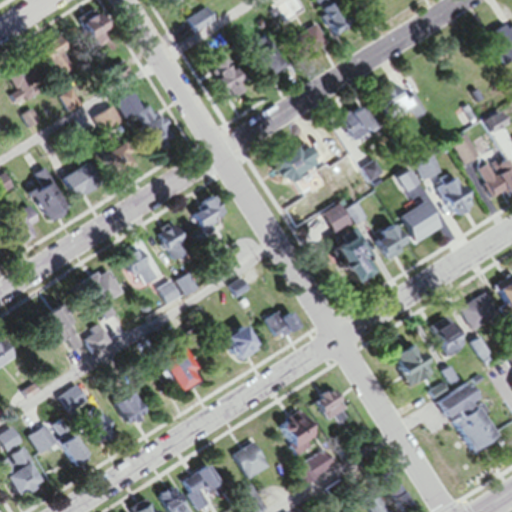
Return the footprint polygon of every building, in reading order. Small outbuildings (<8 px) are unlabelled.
[(148,0),(157,13),(177,0),(148,0)] [(281,29),(302,17),(292,0),(271,12),(281,29)] [(180,32),(187,42),(211,26),(204,16),(180,32)] [(83,52),(97,37),(80,19),(65,34),(83,52)] [(511,35),(508,30),(499,36),(496,30),(476,43),(495,73),(511,61),(511,35)] [(304,33),(279,47),(291,67),(315,52),(304,33)] [(32,52),(33,62),(47,61),(47,51),(32,52)] [(200,72),(215,104),(236,95),(221,62),(200,72)] [(105,92),(126,76),(117,64),(96,79),(105,92)] [(372,97),(376,104),(367,108),(377,128),(406,113),(409,118),(417,114),(410,101),(399,106),(391,88),(372,97)] [(13,113),(24,104),(16,95),(6,105),(13,113)] [(63,116),(71,111),(64,98),(56,102),(63,116)] [(116,128),(105,111),(87,122),(105,149),(116,142),(110,133),(116,128)] [(23,133),(33,126),(25,115),(15,122),(23,133)] [(132,127),(148,154),(166,143),(149,116),(132,127)] [(469,162),(456,140),(442,149),(454,171),(469,162)] [(263,167),(276,191),(312,171),(299,147),(263,167)] [(89,161),(101,182),(123,170),(110,149),(89,161)] [(481,206),(511,194),(498,163),(468,175),(481,206)] [(0,199),(8,196),(1,180),(0,180),(0,199)] [(436,221),(457,218),(451,183),(430,186),(436,221)] [(25,194),(38,228),(62,219),(49,185),(25,194)] [(179,218),(192,237),(199,232),(202,236),(222,222),(206,200),(179,218)] [(389,225),(406,250),(430,234),(414,208),(389,225)] [(23,233),(33,228),(24,212),(0,224),(0,225),(13,253),(29,245),(23,233)] [(359,243),(375,268),(398,253),(381,228),(359,243)] [(154,242),(163,268),(185,260),(176,234),(154,242)] [(335,290),(356,277),(337,245),(315,258),(335,290)] [(132,280),(145,291),(158,277),(129,250),(114,267),(130,282),(132,280)] [(213,279),(232,267),(221,251),(203,263),(213,279)] [(116,298),(105,280),(95,285),(91,278),(76,287),(99,327),(110,321),(102,306),(116,298)] [(505,328),(511,322),(511,293),(503,282),(483,297),(505,328)] [(152,295),(161,311),(176,302),(166,286),(152,295)] [(243,296),(240,289),(226,296),(228,303),(243,296)] [(451,316),(469,344),(495,327),(477,299),(451,316)] [(30,322),(50,349),(68,336),(47,309),(30,322)] [(284,318),(265,325),(270,337),(289,330),(284,318)] [(418,338),(435,364),(458,349),(441,323),(418,338)] [(103,347),(92,329),(72,343),(83,360),(103,347)] [(211,344),(228,369),(250,354),(232,329),(211,344)] [(385,377),(392,387),(417,370),(402,348),(384,360),(392,372),(385,377)] [(184,387),(167,350),(143,360),(160,398),(184,387)] [(511,384),(499,390),(511,422),(511,384)] [(49,403),(59,420),(78,409),(68,392),(49,403)] [(459,409),(468,404),(461,392),(426,411),(453,459),(479,445),(459,409)] [(316,428),(334,413),(318,393),(300,407),(316,428)] [(114,431),(137,422),(127,398),(105,407),(114,431)] [(106,438),(93,414),(68,427),(81,451),(106,438)] [(280,461),(301,447),(289,428),(267,442),(280,461)] [(21,442),(32,460),(46,451),(35,433),(21,442)] [(0,454),(11,450),(5,436),(0,437),(0,454)] [(49,448),(66,475),(83,465),(65,437),(49,448)] [(223,461),(238,486),(265,471),(250,445),(223,461)] [(0,460),(0,502),(32,488),(17,453),(0,460)] [(283,474),(292,491),(327,473),(319,456),(283,474)] [(185,511),(196,511),(202,509),(199,505),(216,496),(202,469),(188,477),(192,484),(175,492),(185,511)] [(388,511),(403,511),(405,511),(382,477),(370,485),(388,511)] [(231,511),(254,511),(243,491),(226,500),(231,511)] [(180,511),(169,492),(151,502),(156,511),(180,511)]
